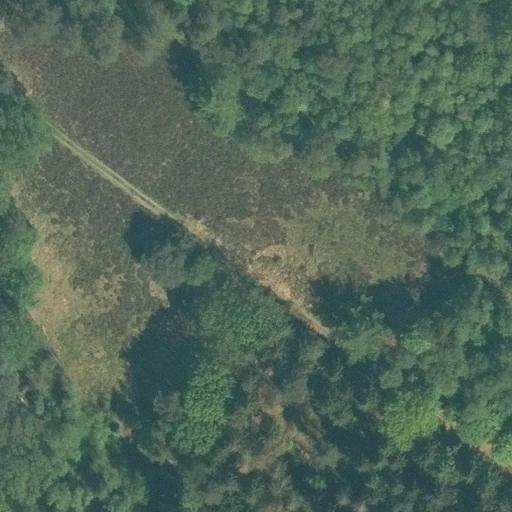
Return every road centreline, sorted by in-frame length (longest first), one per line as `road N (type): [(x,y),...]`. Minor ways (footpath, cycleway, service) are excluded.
road 1 (track): [(511,470),(0,94)]
road 2 (track): [(164,511),(218,255)]
road 3 (track): [(511,294),(467,269),(457,273),(365,362)]
